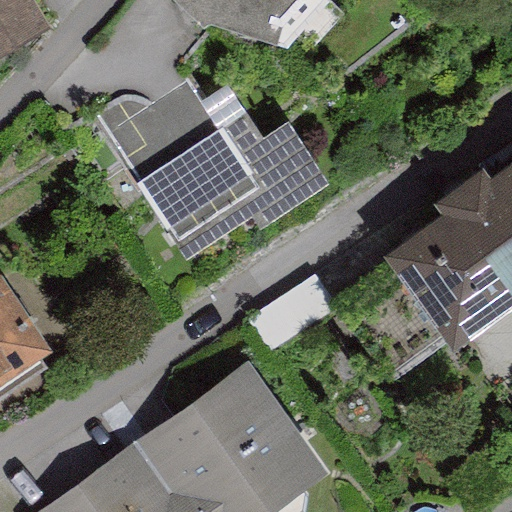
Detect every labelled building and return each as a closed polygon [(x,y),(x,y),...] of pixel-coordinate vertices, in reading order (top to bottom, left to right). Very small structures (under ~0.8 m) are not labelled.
[(0,0),(0,64),(49,37),(27,0),(0,0)] [(170,0),(167,3),(202,38),(206,35),(210,34),(275,58),(323,0),(170,0)] [(263,143),(225,93),(120,167),(183,269),(252,225),(259,239),(324,193),(285,129),(263,143)] [(442,227),(385,267),(454,364),(511,322),(511,175),(492,190),(483,176),(431,213),(442,227)] [(337,312),(314,278),(245,323),(267,357),(337,312)] [(0,396),(53,362),(0,282),(0,396)] [(294,511),(330,488),(248,370),(43,511),(294,511)]
